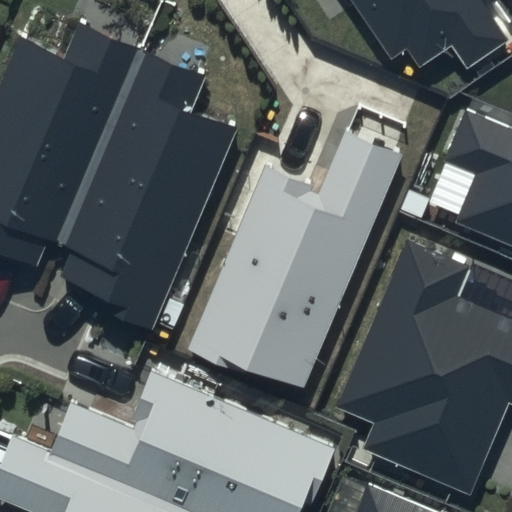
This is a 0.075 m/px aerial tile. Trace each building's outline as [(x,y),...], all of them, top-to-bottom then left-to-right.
[(511,0),(353,0),(392,57),(407,47),(420,66),(451,45),(466,67),(506,40),(479,1),(479,0),(510,0),(511,2),(511,0)] [(205,70),(80,19),(64,58),(19,40),(0,85),(0,248),(38,264),(47,244),(68,253),(58,278),(96,294),(92,305),(152,330),(236,128),(189,109),(205,70)] [(511,129),(467,111),(447,160),(476,172),(455,222),(511,245),(511,129)] [(320,186),(264,162),(185,350),(234,370),(237,361),(305,390),(405,155),(343,129),(320,186)] [(470,265),(408,239),(336,407),(374,424),(363,448),(470,493),(509,402),(511,403),(511,318),(457,295),(470,265)] [(335,449),(151,372),(128,426),(69,402),(49,451),(13,437),(0,467),(0,499),(30,511),(299,511),(304,502),(312,505),(335,449)] [(433,511),(367,484),(355,511),(433,511)]
